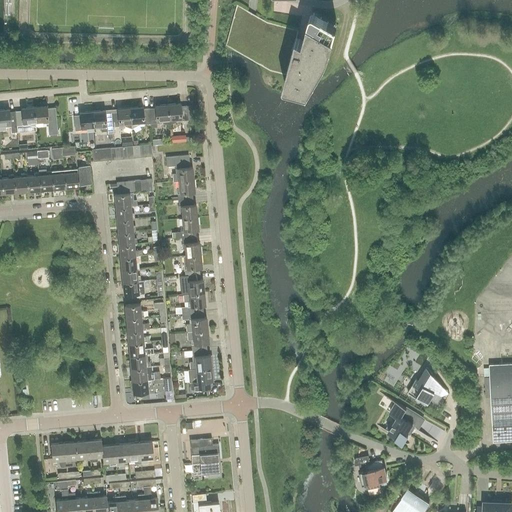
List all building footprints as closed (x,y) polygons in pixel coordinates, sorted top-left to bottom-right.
[(296,42),(299,30),(267,22),(252,13),(237,4),(226,45),(271,70),(287,75),(296,42)] [(327,59),(328,57),(329,55),(329,52),(334,37),(333,37),(336,25),(315,13),(314,13),(313,13),(312,13),(312,14),(308,24),(303,44),(296,42),(287,75),(285,83),(284,84),(285,85),(285,86),(286,87),(287,87),(303,91),(308,92),(325,63),(326,60),(327,59)] [(181,103),(168,104),(170,125),(177,121),(188,120),(187,105),(181,106),(181,103)] [(170,125),(168,104),(155,105),(155,108),(149,109),(151,124),(162,123),(170,125)] [(47,105),(34,106),(36,121),(43,121),(43,123),(48,123),(49,134),(58,134),(55,107),(47,108),(47,105)] [(36,121),(34,106),(21,108),(22,110),(16,111),(17,125),(23,125),(29,125),(36,127),(36,121)] [(151,124),(149,109),(143,109),(143,106),(130,107),(132,128),(139,124),(139,125),(151,124)] [(132,128),(130,107),(117,109),(118,111),(112,112),(113,127),(125,126),(132,128)] [(17,125),(16,111),(10,111),(9,109),(0,109),(0,130),(6,129),(6,127),(11,126),(12,132),(18,132),(17,125)] [(113,127),(112,112),(106,113),(105,110),(93,111),(94,126),(101,125),(102,131),(106,131),(107,134),(113,133),(113,127)] [(94,126),(93,111),(80,112),(80,115),(74,116),(75,131),(87,130),(87,127),(94,126)] [(132,136),(122,137),(122,145),(133,144),(132,136)] [(75,146),(62,147),(63,154),(75,153),(75,152),(75,146)] [(62,147),(53,148),(54,155),(63,154),(62,147)] [(190,167),(189,161),(189,154),(166,157),(167,166),(174,165),(175,173),(173,173),(173,181),(179,180),(179,181),(194,179),(193,166),(190,167)] [(77,166),(77,168),(71,169),(71,172),(64,172),(66,187),(78,186),(78,185),(92,184),(90,165),(77,166)] [(52,173),(52,171),(46,171),(46,169),(39,169),(39,172),(39,174),(41,190),(53,188),(52,173)] [(64,172),(64,170),(59,170),(59,173),(52,173),(53,188),(66,187),(64,172)] [(39,174),(39,172),(33,172),(34,175),(27,176),(28,191),(41,190),(39,174)] [(27,176),(27,173),(21,173),(21,176),(14,177),(15,192),(28,191),(27,176)] [(14,177),(14,174),(8,175),(9,177),(2,178),(1,178),(3,193),(15,192),(14,177)] [(195,192),(194,179),(179,181),(179,188),(177,188),(178,197),(172,198),(172,200),(193,198),(192,192),(195,192)] [(124,193),(118,193),(115,194),(116,207),(134,205),(133,200),(131,200),(130,192),(124,193)] [(193,204),(193,198),(172,200),(172,202),(178,202),(179,211),(182,211),(182,218),(197,217),(196,204),(193,204)] [(134,205),(116,207),(117,219),(135,217),(134,212),(132,212),(131,205),(134,205)] [(135,218),(135,217),(117,219),(118,232),(136,230),(136,225),(133,225),(132,218),(135,218)] [(199,230),(197,217),(182,218),(183,225),(180,226),(181,231),(175,232),(176,238),(181,237),(196,236),(196,230),(199,230)] [(136,230),(118,232),(119,244),(137,243),(137,237),(134,238),(133,231),(136,230)] [(201,254),(200,242),(197,242),(196,236),(181,237),(182,249),(185,249),(186,255),(186,256),(201,254)] [(137,243),(119,244),(121,257),(140,255),(143,255),(142,249),(135,250),(134,243),(137,243)] [(202,267),(201,254),(186,256),(186,255),(183,256),(185,275),(200,273),(199,267),(202,267)] [(141,262),(140,255),(121,257),(122,269),(139,268),(139,262),(141,262)] [(139,268),(122,269),(123,282),(141,280),(140,275),(137,275),(137,268),(139,268)] [(201,279),(200,273),(185,275),(186,286),(184,287),(184,294),(205,292),(203,279),(201,279)] [(143,280),(141,281),(141,280),(123,282),(124,295),(133,294),(144,293),(143,280)] [(206,305),(205,292),(184,294),(183,294),(184,301),(187,301),(188,306),(181,307),(182,313),(203,311),(203,305),(206,305)] [(164,314),(163,302),(154,303),(154,308),(159,307),(160,314),(164,314)] [(125,305),(126,317),(144,316),(143,310),(141,311),(140,303),(125,305)] [(204,317),(203,311),(182,313),(183,319),(189,319),(189,324),(186,324),(187,332),(208,330),(207,317),(204,317)] [(144,316),(126,317),(127,330),(142,329),(150,328),(149,323),(142,323),(141,316),(144,316)] [(143,336),(142,329),(127,330),(129,343),(146,341),(146,336),(143,336)] [(209,342),(208,330),(187,332),(188,339),(191,339),(192,350),(207,349),(206,343),(209,342)] [(146,341),(129,343),(130,355),(147,353),(147,354),(153,353),(153,348),(144,348),(144,341),(146,341)] [(211,367),(210,354),(207,355),(207,349),(192,350),(193,361),(190,361),(190,369),(211,367)] [(148,361),(147,354),(147,353),(130,355),(131,368),(151,366),(150,360),(148,361)] [(511,361),(489,363),(493,441),(511,440),(511,361)] [(151,372),(151,366),(131,368),(132,380),(152,378),(152,379),(160,378),(160,371),(151,372)] [(213,380),(211,367),(190,369),(191,376),(194,376),(195,388),(206,387),(208,387),(210,386),(210,380),(213,380)] [(446,388),(427,367),(419,380),(417,378),(408,392),(427,404),(437,389),(439,391),(444,387),(445,389),(446,388)] [(153,391),(152,379),(152,378),(132,380),(133,393),(153,391)] [(413,422),(417,424),(418,425),(423,417),(397,402),(391,412),(396,415),(386,431),(402,440),(413,422)] [(217,453),(219,452),(219,443),(212,444),(212,438),(190,440),(192,463),(200,462),(201,473),(219,471),(217,453)] [(102,445),(101,439),(89,440),(90,456),(90,461),(98,461),(97,456),(102,455),(103,455),(102,445)] [(90,456),(89,440),(76,441),(78,457),(90,456)] [(72,458),(78,457),(76,441),(63,442),(65,459),(66,465),(72,464),(72,458)] [(152,441),(139,442),(141,458),(154,457),(152,441)] [(65,459),(63,442),(51,443),(52,460),(58,459),(59,462),(61,467),(66,467),(66,465),(65,459)] [(141,458),(139,442),(127,443),(128,459),(141,458)] [(128,459),(127,443),(114,444),(116,464),(116,465),(123,465),(122,460),(128,459)] [(114,444),(102,445),(103,455),(102,455),(103,462),(109,461),(110,465),(116,464),(114,444)] [(367,491),(381,487),(379,481),(383,480),(385,483),(387,482),(382,459),(370,461),(368,456),(355,458),(356,466),(360,465),(360,471),(359,471),(363,487),(365,486),(363,483),(367,484),(367,491)] [(151,498),(151,493),(150,485),(156,485),(155,479),(143,480),(144,486),(144,493),(145,511),(158,511),(157,497),(151,498)] [(70,511),(68,493),(68,485),(67,480),(56,481),(57,489),(62,489),(62,499),(56,500),(57,511),(70,511)] [(424,509),(429,502),(422,498),(424,495),(416,490),(414,492),(408,487),(403,494),(404,495),(392,511),(395,509),(399,511),(420,511),(423,508),(424,509)] [(107,502),(107,495),(100,496),(100,491),(94,492),(95,511),(103,511),(108,511),(107,502)] [(82,511),(81,497),(75,498),(75,492),(68,493),(70,511),(82,511)] [(95,511),(94,492),(87,492),(87,497),(81,497),(82,511),(95,511)] [(145,511),(144,493),(138,494),(138,499),(132,499),(133,511),(145,511)] [(219,511),(219,502),(206,503),(206,493),(193,494),(194,511),(219,511)] [(133,511),(132,499),(126,500),(126,495),(119,496),(120,511),(133,511)] [(120,511),(119,496),(113,496),(113,501),(107,502),(108,511),(107,511),(120,511)] [(511,511),(511,510),(511,509),(511,510),(511,504),(505,504),(505,502),(491,502),(491,504),(485,503),(485,508),(478,507),(478,511),(511,511)]
